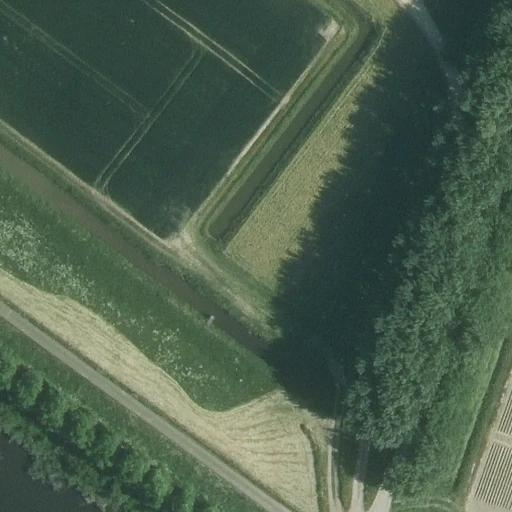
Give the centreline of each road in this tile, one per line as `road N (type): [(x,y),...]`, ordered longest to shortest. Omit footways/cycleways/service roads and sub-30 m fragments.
road 1 (unclassified): [(379,511),(511,138)]
road 2 (unclassified): [(277,511),(0,306)]
